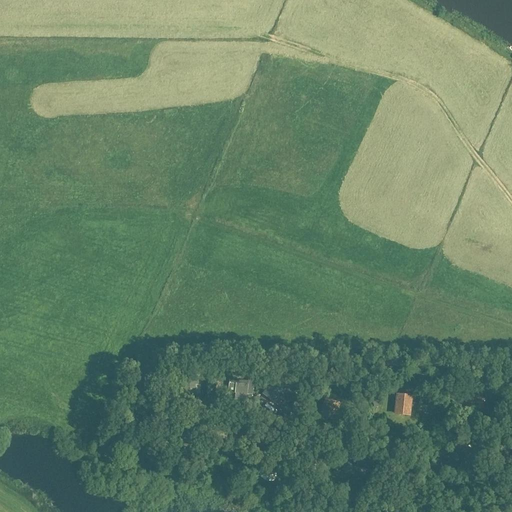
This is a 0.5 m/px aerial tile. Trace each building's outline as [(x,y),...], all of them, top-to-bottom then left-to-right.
[(139,371),(137,389),(138,389),(137,394),(148,395),(149,390),(150,390),(152,372),(139,371)] [(197,375),(194,376),(194,373),(183,375),(186,395),(196,394),(195,385),(199,384),(197,375)] [(229,378),(228,387),(232,387),(233,387),(235,387),(235,392),(246,393),(247,381),(233,380),(233,379),(229,378)] [(262,395),(274,404),(282,395),(269,385),(262,395)] [(493,392),(489,393),(488,391),(464,394),(465,402),(477,401),(478,407),(483,407),(482,401),(494,400),(493,392)] [(395,413),(409,415),(411,396),(397,394),(395,413)] [(325,398),(319,415),(336,420),(341,403),(325,398)] [(144,444),(147,444),(144,453),(156,456),(159,448),(157,447),(158,443),(145,439),(144,444)] [(466,442),(460,449),(471,459),(477,452),(466,442)] [(352,466),(352,463),(371,468),(373,460),(347,453),(344,464),(352,466)] [(271,469),(263,468),(261,472),(260,476),(266,480),(269,481),(274,481),(277,477),(276,472),(271,469)]
